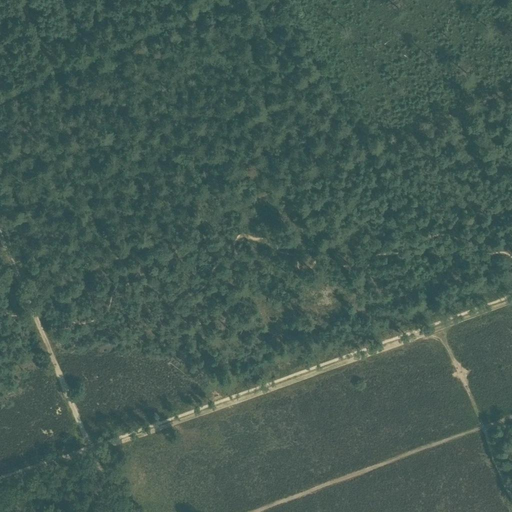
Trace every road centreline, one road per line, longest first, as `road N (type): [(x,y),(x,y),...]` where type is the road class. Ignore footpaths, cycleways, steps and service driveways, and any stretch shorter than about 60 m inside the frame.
road 1 (track): [(93,442),(435,323)]
road 2 (unknown): [(511,422),(272,511)]
road 3 (track): [(93,442),(30,296)]
